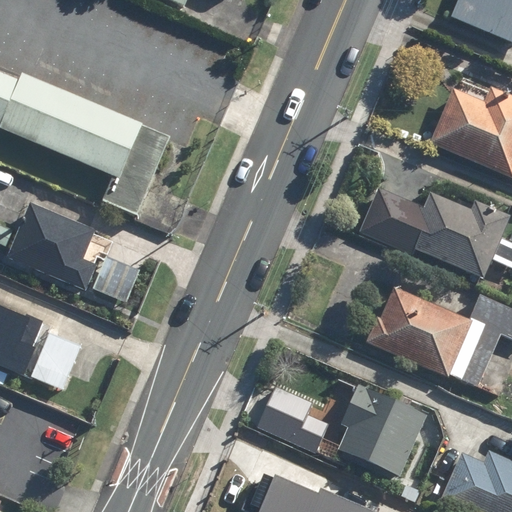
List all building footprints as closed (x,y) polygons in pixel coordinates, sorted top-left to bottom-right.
[(191,0),(167,0),(187,9),(191,0)] [(511,44),(511,0),(462,0),(454,21),(511,44)] [(21,83),(0,73),(0,126),(2,128),(2,130),(115,179),(104,204),(140,220),(175,140),(25,75),(21,83)] [(511,96),(464,77),(436,147),(511,177),(511,96)] [(511,272),(511,242),(506,240),(511,227),(511,212),(479,198),(475,208),(435,190),(428,205),(383,185),(363,232),(487,287),(496,266),(511,272)] [(33,204),(10,259),(89,294),(101,267),(87,261),(99,233),(33,204)] [(142,273),(108,258),(94,290),(128,304),(142,273)] [(455,380),(476,326),(391,294),(370,348),(455,380)] [(511,340),(511,311),(485,301),(476,326),(455,380),(483,391),(503,337),(511,340)] [(40,351),(35,349),(46,324),(29,317),(28,319),(0,306),(0,367),(27,379),(40,351)] [(84,349),(51,335),(32,378),(65,392),(84,349)] [(432,413),(357,385),(343,423),(349,425),(340,451),(409,476),(432,413)] [(301,444),(317,405),(275,388),(259,428),(301,444)] [(511,394),(501,389),(492,408),(511,417),(511,394)] [(447,483),(437,508),(447,511),(511,511),(511,460),(493,453),(489,462),(466,453),(453,485),(447,483)] [(261,474),(245,511),(379,511),(327,490),(323,500),(261,474)]
